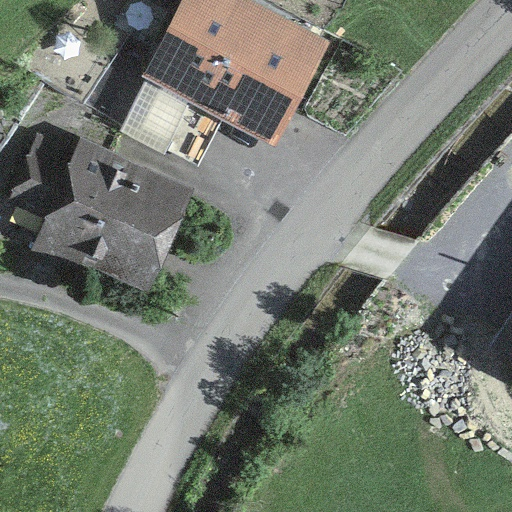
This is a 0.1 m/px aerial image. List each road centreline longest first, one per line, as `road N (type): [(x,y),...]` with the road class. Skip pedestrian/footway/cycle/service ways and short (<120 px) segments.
road 1 (unclassified): [(132,511),(172,427),(361,165),(511,5)]
road 2 (track): [(0,305),(211,369)]
